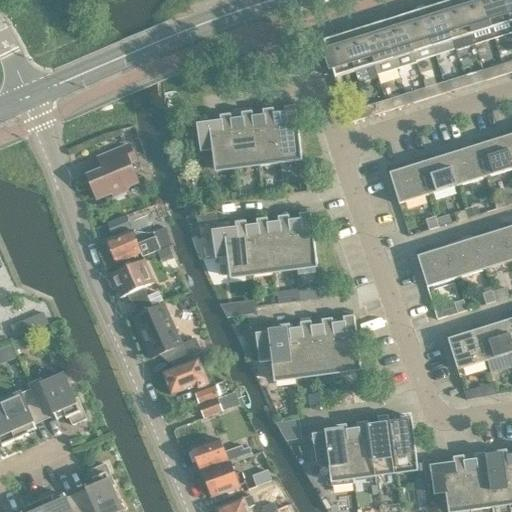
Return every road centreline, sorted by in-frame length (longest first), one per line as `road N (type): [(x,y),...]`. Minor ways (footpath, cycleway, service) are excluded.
road 1 (residential): [(511,409),(454,420),(429,408),(337,144),(511,92)]
road 2 (residential): [(195,511),(38,121)]
road 3 (unclassified): [(28,97),(270,0)]
road 4 (unknown): [(378,260),(511,219)]
